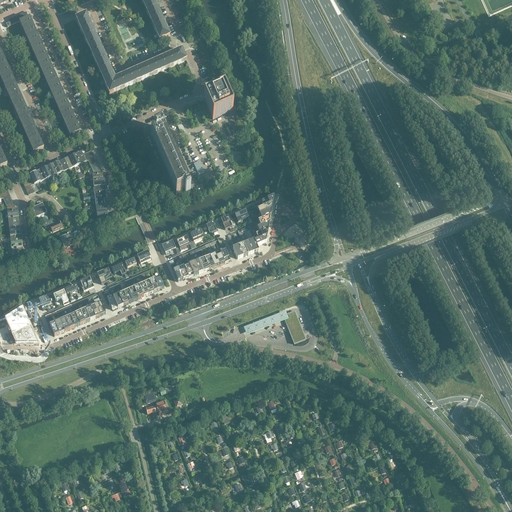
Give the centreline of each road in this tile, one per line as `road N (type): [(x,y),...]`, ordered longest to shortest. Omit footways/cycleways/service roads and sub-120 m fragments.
road 1 (motorway): [(306,0),(511,402)]
road 2 (motorway): [(511,366),(324,0)]
road 3 (secondary): [(330,263),(0,380)]
road 4 (secondary): [(0,393),(323,276)]
road 5 (motorway): [(501,201),(460,130),(381,62),(334,0)]
road 6 (motorway): [(283,0),(337,237)]
road 7 (residential): [(22,203),(51,198),(88,233),(113,221),(108,172),(90,141)]
road 8 (unclassified): [(511,98),(418,61),(374,0)]
road 9 (residential): [(138,120),(205,90),(165,0)]
road 10 (secondary): [(501,201),(355,253)]
road 11 (residential): [(90,141),(29,5)]
road 12 (unclassified): [(105,134),(45,0)]
road 13 (secondary): [(425,404),(508,508)]
road 14 (residential): [(53,156),(0,35)]
road 15 (secondary): [(356,294),(388,358),(425,404)]
road 16 (secondary): [(384,252),(501,201)]
road 17 (secondary): [(437,404),(374,300)]
